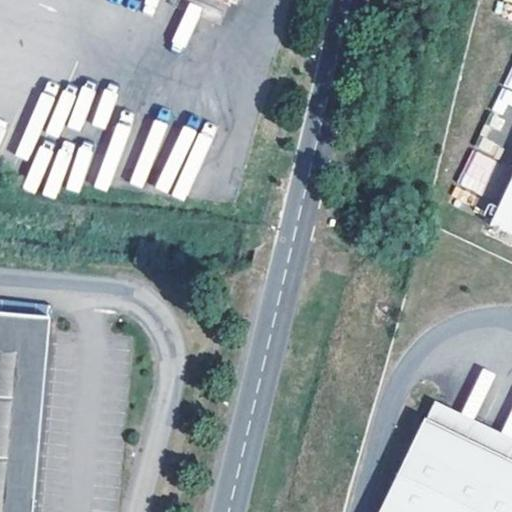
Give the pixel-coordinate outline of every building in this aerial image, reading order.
[(481,194),(496,161),(476,152),(462,186),(481,194)] [(511,191),(496,224),(511,231),(511,191)] [(37,511),(54,318),(0,313),(0,511),(37,511)] [(511,435),(439,400),(431,419),(511,458),(511,435)] [(511,511),(511,458),(431,419),(386,511),(511,511)]
